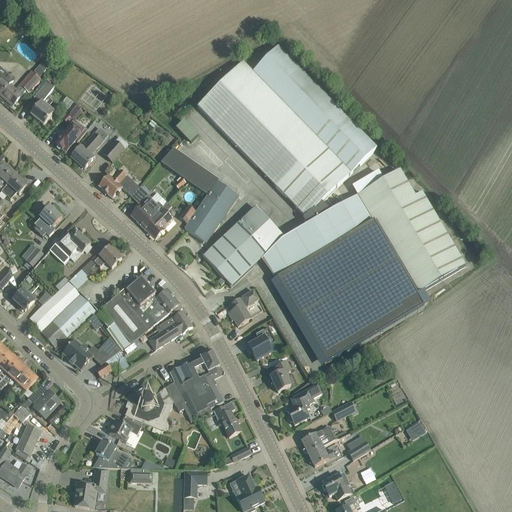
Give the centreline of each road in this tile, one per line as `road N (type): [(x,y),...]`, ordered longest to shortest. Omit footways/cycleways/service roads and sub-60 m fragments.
road 1 (tertiary): [(302,511),(187,292),(0,119)]
road 2 (residential): [(87,402),(0,315)]
road 3 (residential): [(43,511),(46,480),(87,402)]
